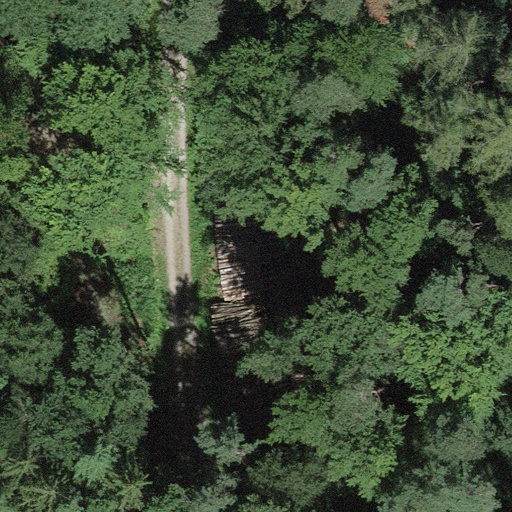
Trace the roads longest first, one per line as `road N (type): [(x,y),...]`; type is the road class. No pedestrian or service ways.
road 1 (track): [(190,511),(164,173),(161,0)]
road 2 (track): [(188,447),(109,341),(0,39)]
